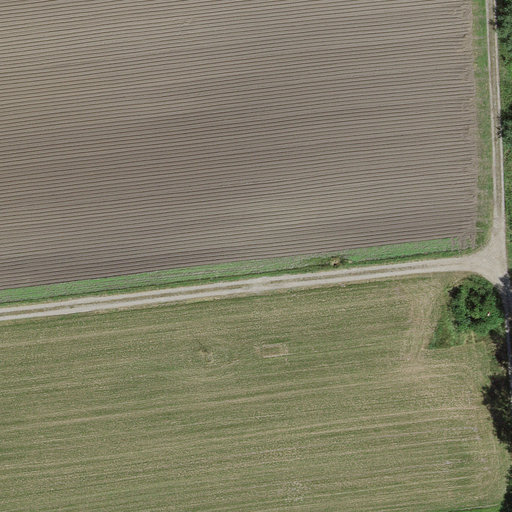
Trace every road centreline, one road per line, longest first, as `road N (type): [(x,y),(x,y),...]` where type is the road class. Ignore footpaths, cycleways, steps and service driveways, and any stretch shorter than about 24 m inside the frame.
road 1 (track): [(492,0),(488,259),(0,318)]
road 2 (track): [(488,259),(502,294),(511,404)]
